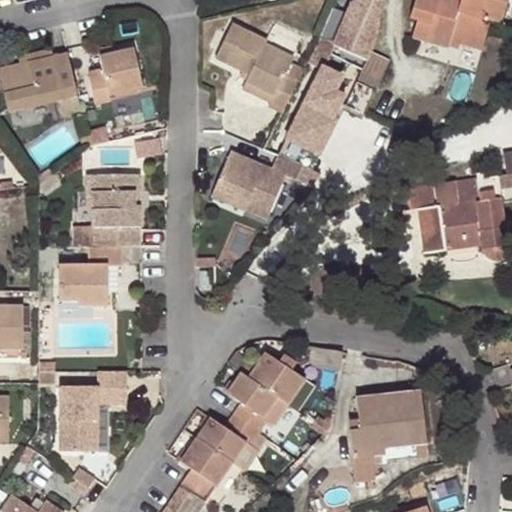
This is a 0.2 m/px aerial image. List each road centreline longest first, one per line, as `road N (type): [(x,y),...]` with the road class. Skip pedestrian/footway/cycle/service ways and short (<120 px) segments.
road 1 (residential): [(195,354),(245,328),(421,351),(464,377),(487,429),(481,511)]
road 2 (residential): [(195,354),(173,303),(178,0)]
road 3 (residential): [(105,511),(178,398),(195,354)]
road 4 (residential): [(121,0),(0,26)]
